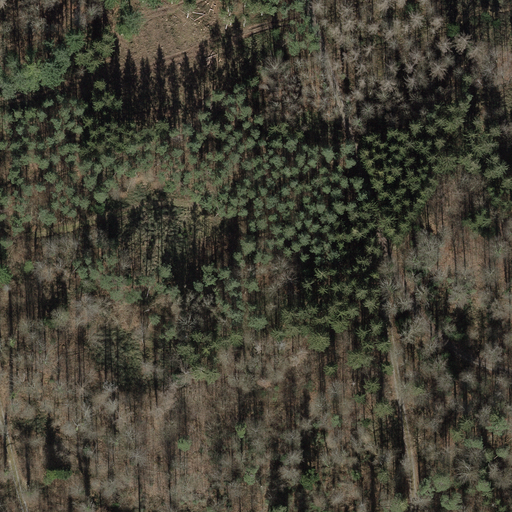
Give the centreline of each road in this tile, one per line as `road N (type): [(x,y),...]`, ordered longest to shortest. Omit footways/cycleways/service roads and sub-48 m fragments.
road 1 (track): [(511,372),(448,345),(420,317),(380,225),(310,0)]
road 2 (track): [(413,511),(382,279),(385,238)]
